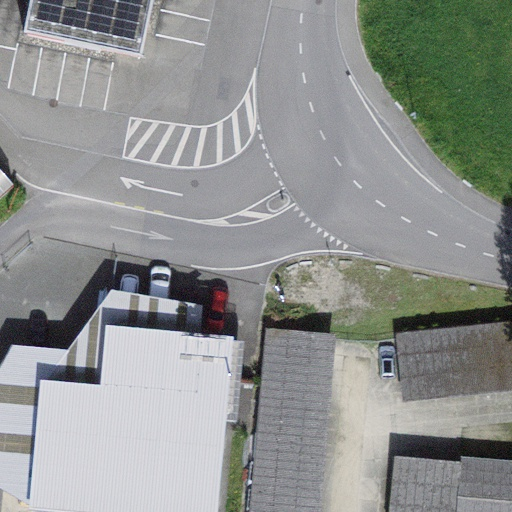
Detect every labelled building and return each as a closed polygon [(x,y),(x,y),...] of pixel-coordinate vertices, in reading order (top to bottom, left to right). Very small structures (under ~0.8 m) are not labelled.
[(18,0),(33,3),(26,44),(146,66),(157,0),(18,0)] [(0,194),(12,183),(0,170),(0,194)] [(511,323),(412,331),(416,387),(511,379),(511,323)] [(51,511),(218,511),(230,337),(63,326),(51,511)] [(304,511),(316,342),(248,338),(237,511),(304,511)] [(511,511),(511,467),(469,464),(465,511),(511,511)] [(455,511),(459,474),(394,468),(389,511),(455,511)]
